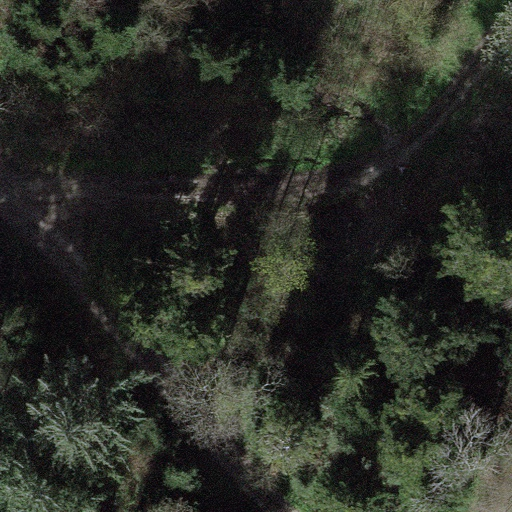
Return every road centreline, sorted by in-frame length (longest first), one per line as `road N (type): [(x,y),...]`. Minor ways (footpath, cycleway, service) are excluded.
road 1 (track): [(511,34),(424,124),(346,166),(287,185),(223,190),(0,169)]
road 2 (track): [(286,511),(0,172)]
